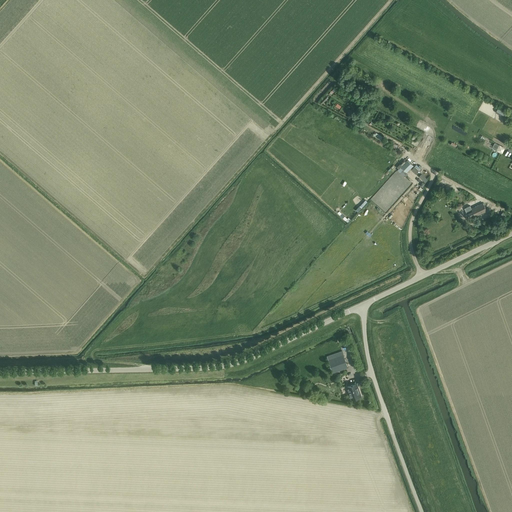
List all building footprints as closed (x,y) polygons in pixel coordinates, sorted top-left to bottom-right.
[(499,145),(496,151),(502,154),(505,148),(499,145)] [(404,160),(397,167),(399,169),(398,170),(405,176),(406,175),(405,174),(406,172),(407,172),(413,165),(407,159),(406,161),(404,160)] [(448,186),(440,181),(436,186),(444,192),(448,186)] [(487,210),(484,204),(483,203),(472,208),(470,205),(461,210),(464,215),(469,213),(471,218),(487,210)] [(327,356),(333,373),(348,367),(342,351),(327,356)] [(349,386),(347,387),(350,395),(352,399),(361,396),(358,386),(359,386),(358,383),(357,384),(357,383),(349,386)]
